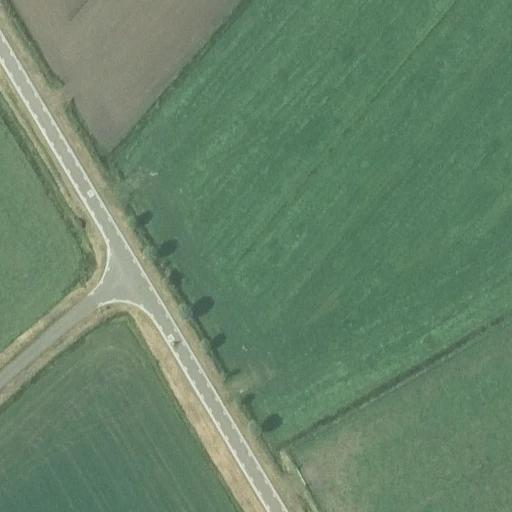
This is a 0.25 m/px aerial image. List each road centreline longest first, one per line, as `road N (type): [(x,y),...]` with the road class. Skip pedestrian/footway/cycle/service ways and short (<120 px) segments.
road 1 (unclassified): [(275,511),(129,267)]
road 2 (unclassified): [(129,267),(0,47)]
road 3 (unclassified): [(0,383),(129,267)]
